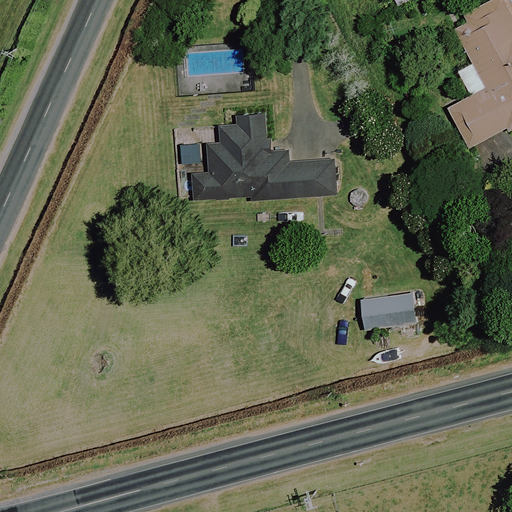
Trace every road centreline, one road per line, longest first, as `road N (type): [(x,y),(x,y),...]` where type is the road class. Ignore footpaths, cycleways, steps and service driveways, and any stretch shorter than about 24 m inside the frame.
road 1 (tertiary): [(63,511),(511,393)]
road 2 (residential): [(0,217),(94,0)]
